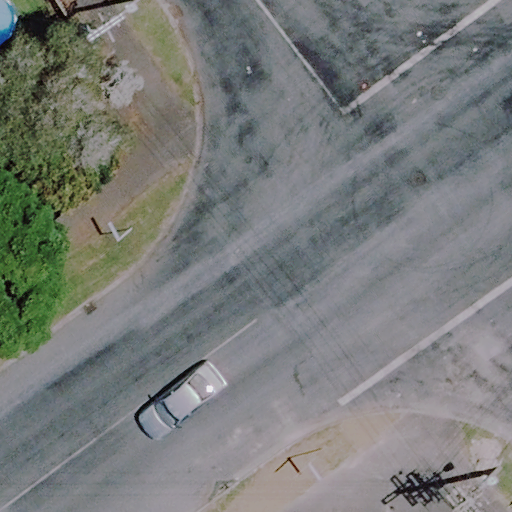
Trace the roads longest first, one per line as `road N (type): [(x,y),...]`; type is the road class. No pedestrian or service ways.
road 1 (residential): [(15,511),(452,176)]
road 2 (residential): [(262,0),(347,114),(452,176)]
